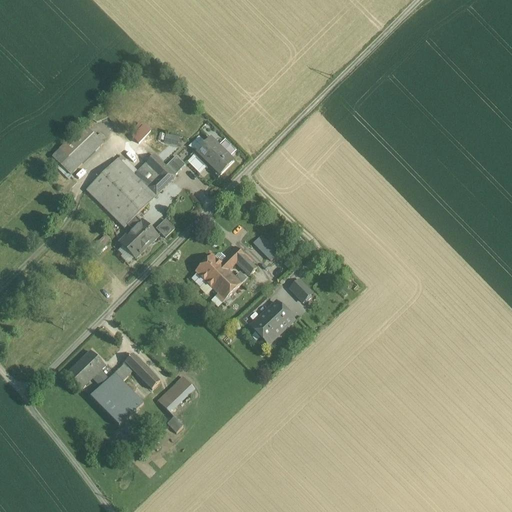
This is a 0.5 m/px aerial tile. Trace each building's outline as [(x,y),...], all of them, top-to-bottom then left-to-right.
[(103,145),(85,127),(60,152),(78,170),(103,145)] [(145,127),(137,136),(143,141),(151,132),(145,127)] [(178,147),(180,138),(167,135),(164,144),(178,147)] [(234,163),(211,140),(206,145),(199,139),(190,148),(199,152),(194,157),(205,168),(208,165),(220,177),(234,163)] [(78,170),(60,152),(52,159),(71,177),(78,170)] [(134,177),(118,161),(86,193),(124,231),(128,227),(135,220),(156,199),(176,179),(154,157),(146,165),(160,178),(148,190),(134,177)] [(185,167),(176,158),(168,166),(177,175),(185,167)] [(160,178),(146,165),(134,177),(148,190),(160,178)] [(142,223),(140,225),(135,220),(128,227),(132,232),(119,245),(135,261),(141,256),(140,255),(151,244),(152,245),(158,239),(142,223)] [(166,222),(156,231),(165,240),(175,231),(166,222)] [(105,237),(91,250),(96,255),(110,242),(105,237)] [(272,238),(268,243),(274,248),(278,243),(272,238)] [(265,241),(257,249),(265,257),(273,250),(265,241)] [(244,257),(235,249),(225,260),(226,261),(221,266),(223,268),(228,273),(237,264),(250,277),(257,271),(243,257),(244,257)] [(273,250),(265,257),(270,263),(278,255),(273,250)] [(212,257),(195,274),(197,276),(192,281),(201,289),(206,284),(206,285),(223,268),(221,266),(212,257)] [(228,273),(223,268),(206,285),(218,297),(216,299),(223,305),(241,286),(228,273)] [(304,305),(314,294),(300,279),(289,290),(304,305)] [(276,304),(251,328),(268,347),(294,322),(276,304)] [(105,367),(91,354),(68,376),(81,390),(93,379),(101,388),(108,381),(99,372),(105,367)] [(160,383),(133,356),(125,364),(126,364),(133,372),(152,391),(160,383)] [(101,388),(90,399),(119,429),(144,405),(122,383),(133,372),(126,364),(101,388)] [(183,378),(158,403),(166,411),(191,387),(183,378)] [(191,387),(166,411),(174,420),(183,429),(208,405),(191,387)] [(183,429),(174,420),(167,426),(176,435),(183,429)]
